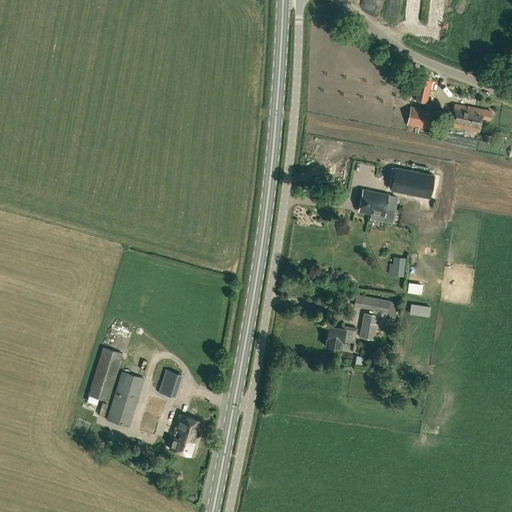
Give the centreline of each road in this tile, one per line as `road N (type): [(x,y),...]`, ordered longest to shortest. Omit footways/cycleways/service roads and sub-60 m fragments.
road 1 (unclassified): [(252,405),(288,183),(298,0)]
road 2 (secondary): [(235,403),(267,214),(283,0)]
road 3 (unclassified): [(511,96),(410,56),(339,0)]
